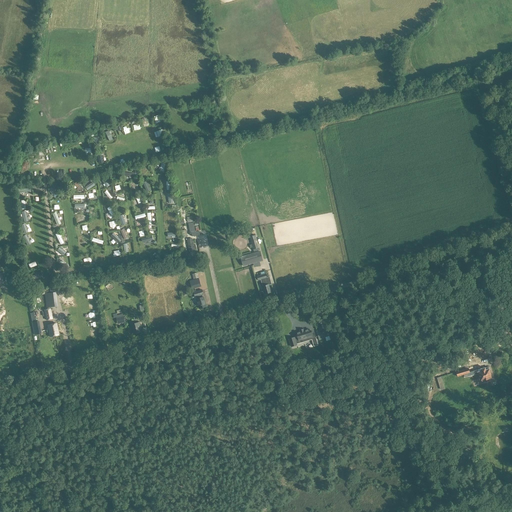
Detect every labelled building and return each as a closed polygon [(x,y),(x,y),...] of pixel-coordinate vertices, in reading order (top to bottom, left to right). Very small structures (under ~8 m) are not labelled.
[(105,131),(109,141),(113,139),(109,130),(105,131)] [(93,139),(99,146),(102,144),(96,137),(93,139)] [(77,181),(74,183),(80,191),(83,189),(77,181)] [(92,182),(85,187),(87,190),(95,185),(92,182)] [(105,192),(110,199),(113,197),(107,190),(105,192)] [(115,231),(118,229),(111,222),(109,224),(115,231)] [(55,234),(60,245),(64,243),(59,233),(55,234)] [(120,240),(113,233),(110,235),(117,242),(120,240)] [(195,244),(193,245),(192,239),(187,239),(189,252),(195,251),(194,250),(196,249),(195,244)] [(259,248),(257,240),(251,241),(253,249),(259,248)] [(60,247),(57,250),(63,255),(66,252),(60,247)] [(243,266),(263,261),(260,251),(240,257),(243,266)] [(261,275),(257,276),(258,281),(260,280),(262,280),(264,286),(262,286),(263,291),(264,291),(265,294),(271,292),(269,285),(270,284),(269,282),(270,282),(269,277),(267,278),(265,271),(260,273),(261,275)] [(198,278),(190,281),(192,289),(201,286),(198,278)] [(199,304),(200,308),(206,307),(203,296),(202,296),(202,294),(203,293),(202,290),(194,292),(196,298),(196,297),(197,300),(198,304),(199,304)] [(58,307),(56,292),(45,294),(46,308),(58,307)] [(53,319),(51,308),(44,310),(46,320),(53,319)] [(42,334),(39,321),(32,322),(34,335),(42,334)] [(50,337),(59,335),(56,323),(47,325),(50,337)] [(140,323),(131,325),(133,334),(141,332),(140,327),(141,327),(140,323)] [(324,337),(329,336),(330,339),(336,337),(333,328),(327,330),(328,331),(320,333),(319,330),(317,331),(320,340),(325,338),(324,337)] [(309,329),(296,333),(298,337),(295,338),(295,337),(289,339),(291,347),(297,345),(297,344),(304,342),(303,339),(311,337),(309,329)] [(491,378),(488,368),(478,371),(481,381),(491,378)]
